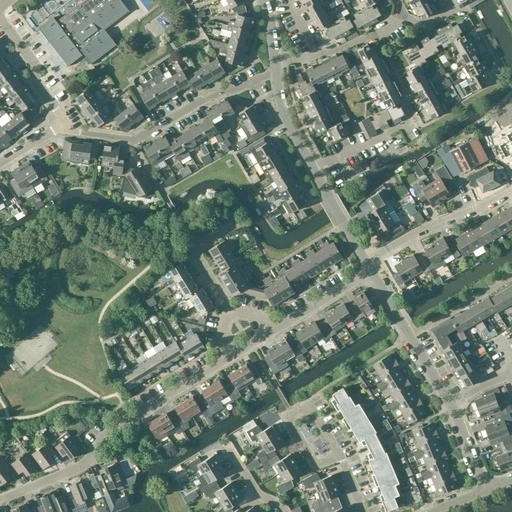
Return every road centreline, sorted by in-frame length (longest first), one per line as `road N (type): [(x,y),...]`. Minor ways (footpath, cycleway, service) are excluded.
road 1 (residential): [(0,501),(84,466),(104,433),(235,355)]
road 2 (residential): [(312,172),(411,121),(409,98),(375,28)]
road 3 (residential): [(134,142),(222,89),(268,74),(274,62)]
road 4 (residential): [(369,271),(511,196)]
road 5 (residential): [(337,456),(311,405),(287,417),(316,466)]
road 6 (residential): [(57,130),(34,65),(0,19)]
road 7 (residential): [(265,335),(369,271)]
road 8 (residential): [(409,337),(511,275)]
